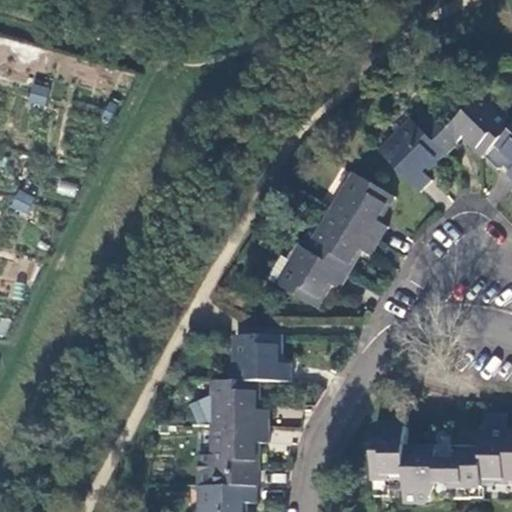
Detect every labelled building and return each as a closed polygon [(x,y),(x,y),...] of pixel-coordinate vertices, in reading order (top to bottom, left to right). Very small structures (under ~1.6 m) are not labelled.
[(44,106),(49,88),(33,83),(28,101),(44,106)] [(486,161),(511,135),(511,126),(485,100),(448,137),(435,124),(424,135),(447,158),(449,160),(467,143),(485,162),(486,161)] [(426,178),(447,158),(424,135),(416,127),(385,159),(423,198),(434,187),(426,178)] [(511,135),(486,161),(500,176),(506,176),(508,175),(511,178),(508,181),(511,184),(511,135)] [(336,219),(382,246),(390,233),(380,227),(395,204),(358,181),(336,219)] [(26,214),(34,198),(18,190),(10,205),(26,214)] [(374,262),(382,246),(336,219),(313,257),(350,279),(364,256),(374,262)] [(305,252),(300,249),(291,266),(285,263),(272,285),(282,291),(305,252)] [(343,295),(352,280),(350,279),(313,257),(305,252),(282,291),(318,312),(333,289),(343,295)] [(283,369),(283,340),(240,340),(240,385),(260,386),(295,386),(295,369),(283,369)] [(260,414),(260,386),(240,385),(217,385),(218,430),(272,430),(273,414),(260,414)] [(511,433),(510,434),(509,417),(487,417),(486,458),(473,458),(473,454),(463,454),(463,458),(454,459),(454,463),(438,463),(437,455),(427,455),(427,457),(411,458),(411,431),(398,431),(398,425),(379,425),(379,501),(394,501),(394,493),(410,493),(410,501),(486,502),(487,483),(511,483),(511,433)] [(272,446),(272,430),(218,430),(218,447),(218,473),(218,489),(258,490),(259,475),(260,475),(260,446),(272,446)] [(207,489),(218,489),(218,473),(218,447),(207,447),(207,489)] [(262,506),(262,490),(258,490),(218,489),(207,489),(207,511),(248,511),(249,506),(262,506)]
